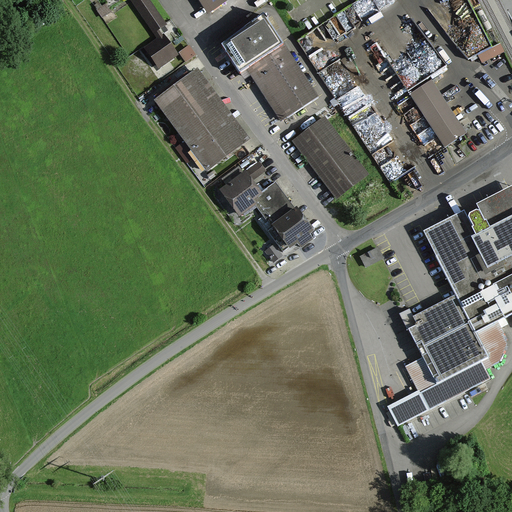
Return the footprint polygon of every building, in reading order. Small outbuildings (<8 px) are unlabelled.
[(152,0),(130,0),(159,40),(147,48),(161,67),(180,54),(168,36),(175,31),(152,0)] [(204,0),(214,14),(235,0),(204,0)] [(266,22),(225,49),(244,77),(250,72),(282,120),(316,98),(266,22)] [(501,45),(477,56),(481,64),(505,53),(501,45)] [(192,48),(183,54),(190,64),(199,58),(192,48)] [(441,51),(427,57),(432,70),(446,64),(441,51)] [(395,95),(426,76),(420,66),(414,69),(416,73),(406,79),(392,55),(377,63),(395,95)] [(202,71),(160,102),(211,172),(254,141),(202,71)] [(435,83),(415,96),(451,151),(471,139),(435,83)] [(328,119),(297,143),(342,201),(373,177),(328,119)] [(274,229),(296,213),(276,186),(261,196),(251,182),(265,172),(259,164),(222,191),(240,216),(256,205),(274,229)] [(471,212),(430,232),(462,295),(420,317),(415,308),(402,315),(426,362),(409,370),(420,392),(390,407),(400,428),(495,380),(490,370),(504,363),(508,347),(495,322),(511,313),(511,191),(482,207),(485,213),(474,219),(471,212)] [(274,229),(269,233),(283,253),(297,244),(301,249),(311,242),(308,237),(311,234),(296,213),(274,229)] [(380,250),(362,258),(367,269),(385,261),(380,250)]
